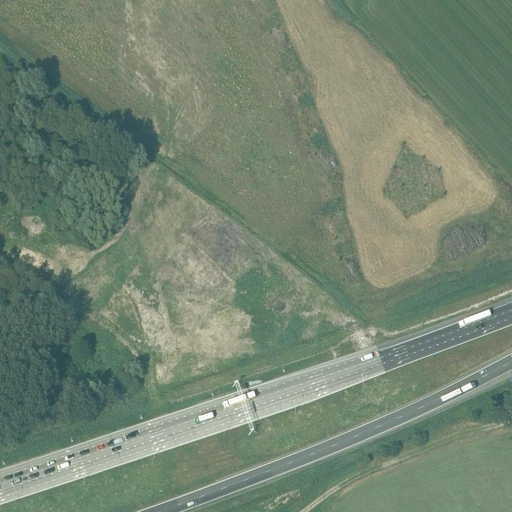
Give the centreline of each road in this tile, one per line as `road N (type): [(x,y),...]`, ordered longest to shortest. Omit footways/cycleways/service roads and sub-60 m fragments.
road 1 (motorway): [(511,312),(0,490)]
road 2 (track): [(224,0),(291,157),(305,218),(307,284),(327,323),(374,333),(511,281)]
road 3 (motorway): [(239,511),(259,369),(256,292),(233,162),(169,0)]
road 4 (motorway): [(98,511),(395,418)]
road 5 (motorway): [(160,511),(395,418)]
road 6 (motorway): [(395,418),(511,360)]
